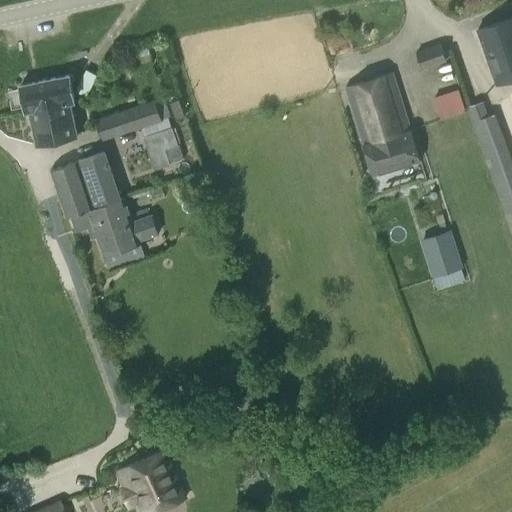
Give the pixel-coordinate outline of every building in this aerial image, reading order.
[(511,17),(478,29),(496,84),(511,78),(511,17)] [(424,70),(448,61),(441,43),(416,51),(424,70)] [(139,50),(140,57),(149,54),(147,47),(139,50)] [(374,174),(421,160),(411,130),(410,130),(392,73),(345,86),(363,148),(365,148),(374,174)] [(69,74),(21,84),(26,111),(30,111),(37,144),(78,136),(71,102),(75,101),(69,74)] [(438,117),(464,109),(457,86),(431,94),(438,117)] [(177,119),(185,116),(179,99),(171,102),(177,119)] [(511,159),(502,132),(495,113),(488,115),(484,101),(467,107),(478,140),(494,186),(511,235),(511,159)] [(102,140),(161,121),(155,102),(96,121),(102,140)] [(171,129),(145,138),(155,168),(169,164),(164,149),(176,145),(171,129)] [(106,152),(80,160),(95,208),(121,199),(106,152)] [(95,208),(80,160),(51,170),(66,217),(71,216),(76,231),(88,227),(91,238),(97,236),(103,254),(105,253),(110,269),(146,257),(140,240),(159,234),(153,216),(150,217),(147,208),(135,212),(138,221),(134,222),(126,197),(121,199),(95,208)] [(150,193),(153,202),(165,198),(162,188),(150,193)] [(451,230),(424,238),(436,276),(463,268),(451,230)] [(230,297),(242,294),(237,277),(225,281),(230,297)] [(239,404),(268,402),(267,385),(266,377),(237,379),(239,404)] [(165,449),(118,470),(125,487),(131,484),(143,511),(153,511),(186,497),(165,449)] [(65,511),(60,500),(34,511),(65,511)]
